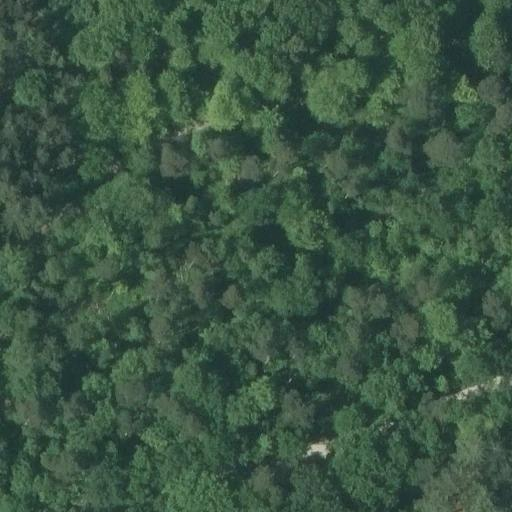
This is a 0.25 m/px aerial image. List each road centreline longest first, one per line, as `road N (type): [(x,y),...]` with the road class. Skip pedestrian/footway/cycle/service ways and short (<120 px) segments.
road 1 (track): [(511,2),(408,72),(154,151),(0,253)]
road 2 (track): [(86,511),(384,431),(511,382)]
